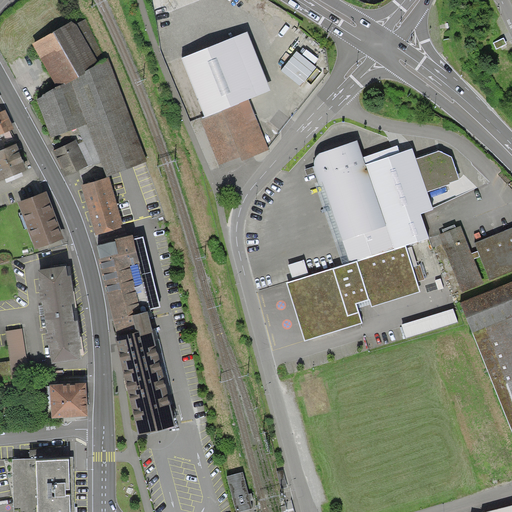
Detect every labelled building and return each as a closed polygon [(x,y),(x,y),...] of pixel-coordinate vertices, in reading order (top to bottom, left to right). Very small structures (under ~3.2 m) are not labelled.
[(156,0),(160,13),(171,10),(168,0),(156,0)] [(31,44),(57,90),(108,61),(85,20),(77,24),(74,20),(31,44)] [(184,59),(207,118),(248,101),(269,93),(246,35),(184,59)] [(504,38),(494,43),(497,49),(507,44),(504,38)] [(298,50),(281,70),(302,87),(318,67),(298,50)] [(145,162),(108,61),(57,90),(36,99),(52,139),(88,125),(107,176),(145,162)] [(268,149),(248,101),(207,118),(201,121),(221,168),(268,149)] [(0,134),(14,128),(6,110),(0,112),(0,134)] [(81,151),(77,141),(53,152),(66,178),(89,167),(81,151)] [(395,250),(358,142),(320,155),(318,157),(317,158),(316,160),(315,162),(314,165),(315,167),(306,170),(308,176),(315,173),(319,184),(322,182),(351,264),(395,250)] [(27,170),(16,145),(0,152),(0,181),(0,182),(27,170)] [(109,178),(80,187),(95,237),(123,229),(109,178)] [(46,193),(19,204),(37,251),(65,241),(54,214),(46,193)] [(485,285),(462,228),(440,237),(463,293),(485,285)] [(511,228),(476,243),(491,281),(511,272),(511,228)] [(100,260),(99,260),(118,337),(115,337),(139,436),(175,426),(147,312),(149,312),(130,236),(114,240),(115,243),(97,247),(100,260)] [(476,244),(471,246),(476,259),(481,257),(476,244)] [(405,247),(395,250),(351,264),(288,284),(306,342),(361,324),(355,306),(370,301),(372,307),(419,292),(405,247)] [(323,252),(307,257),(312,272),(328,267),(323,252)] [(81,361),(66,268),(38,272),(52,365),(81,361)] [(511,283),(460,304),(511,431),(511,283)] [(402,324),(406,338),(459,322),(455,308),(402,324)] [(23,329),(6,332),(11,361),(14,381),(14,384),(31,381),(23,329)] [(0,383),(14,381),(11,361),(0,362),(0,383)] [(87,384),(51,386),(52,419),(88,418),(87,398),(87,384)] [(25,397),(23,385),(3,388),(5,400),(25,397)] [(33,449),(34,460),(63,458),(62,448),(33,449)] [(74,511),(74,497),(73,459),(13,461),(14,511),(74,511)] [(243,473),(227,477),(237,511),(252,508),(250,501),(253,500),(252,494),(249,495),(243,473)]
